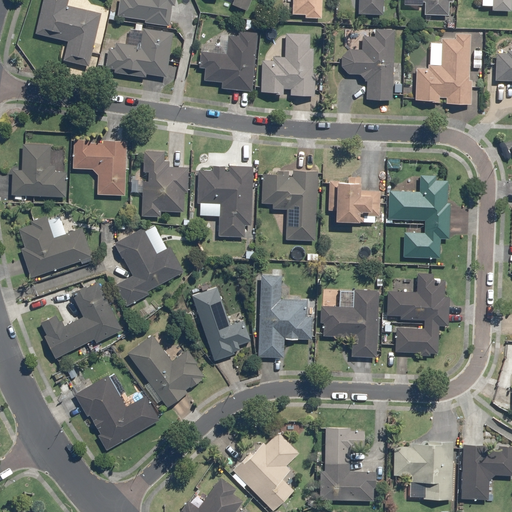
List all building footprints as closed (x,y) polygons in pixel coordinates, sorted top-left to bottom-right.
[(66,0),(40,0),(32,34),(64,41),(59,62),(86,68),(98,14),(65,6),(66,0)] [(116,0),(115,17),(142,21),(141,24),(169,28),(172,0),(116,0)] [(230,0),(228,6),(244,12),(248,0),(230,0)] [(289,0),(289,15),(303,15),(302,19),(319,20),(319,0),(289,0)] [(354,0),(354,15),(380,16),(381,1),(385,1),(385,0),(354,0)] [(450,3),(450,0),(396,0),(396,4),(422,5),(421,16),(446,17),(446,3),(450,3)] [(510,13),(510,0),(478,0),(478,7),(489,7),(489,12),(510,13)] [(107,41),(101,71),(143,78),(143,75),(163,78),(171,33),(128,26),(125,44),(107,41)] [(389,101),(391,29),(372,29),(371,37),(359,37),(359,50),(347,49),(338,57),(338,67),(346,75),(364,75),(363,100),(389,101)] [(250,92),(255,33),(219,30),(218,45),(198,43),(196,69),(202,69),(201,81),(219,83),(219,89),(250,92)] [(412,103),(468,105),(469,81),(466,81),(468,34),(440,33),(440,44),(427,43),(426,69),(413,68),(412,103)] [(307,49),(307,34),(282,34),(281,57),(270,56),(270,61),(258,61),(257,95),(312,97),(313,73),(311,73),(311,49),(307,49)] [(481,50),(471,50),(470,68),(480,69),(481,50)] [(511,51),(492,51),(491,83),(511,83),(511,51)] [(402,63),(394,63),(392,95),(401,95),(402,63)] [(124,141),(70,139),(69,169),(94,169),(93,196),(123,196),(124,141)] [(9,170),(8,195),(63,198),(64,173),(52,172),(53,166),(47,166),(48,145),(19,144),(18,170),(9,170)] [(162,152),(141,151),(140,181),(133,180),(133,193),(139,193),(138,217),(158,218),(158,212),(181,213),(181,193),(185,193),(186,168),(166,167),(166,161),(161,161),(162,152)] [(209,170),(195,170),(194,205),(216,206),(215,237),(242,238),(242,226),(248,226),(250,167),(209,165),(209,170)] [(313,241),(315,171),(274,170),(274,175),(259,175),(258,204),(269,204),(268,209),(284,210),(283,241),(313,241)] [(401,232),(400,257),(437,258),(438,240),(446,240),(447,203),(444,203),(445,181),(432,180),(432,176),(417,176),(416,192),(385,191),(384,220),(421,221),(421,233),(401,232)] [(343,182),(326,182),(325,211),(330,211),(329,223),(377,224),(378,191),(358,191),(359,178),(343,177),(343,182)] [(17,249),(27,279),(89,257),(79,228),(51,238),(43,216),(28,222),(29,225),(16,229),(22,248),(17,249)] [(112,285),(124,307),(146,295),(144,292),(181,272),(167,246),(153,254),(139,228),(111,243),(128,276),(112,285)] [(270,275),(257,275),(255,357),(282,358),(282,339),(309,340),(310,317),(304,316),(304,300),(278,299),(278,270),(270,269),(270,275)] [(413,292),(384,291),(383,316),(397,317),(397,320),(421,322),(421,329),(393,328),(392,352),(435,354),(436,327),(445,327),(446,297),(442,297),(443,279),(430,279),(430,274),(414,273),(413,292)] [(93,344),(119,331),(94,281),(68,294),(79,317),(62,325),(56,314),(34,325),(51,359),(91,340),(93,344)] [(214,287),(188,296),(211,362),(237,353),(235,345),(248,341),(241,320),(227,325),(214,287)] [(348,357),(373,358),(376,291),(337,289),(336,307),(318,306),(317,322),(320,323),(320,337),(349,338),(348,357)] [(150,335),(125,353),(164,408),(205,379),(184,350),(169,361),(150,335)] [(106,376),(72,395),(103,450),(157,421),(143,396),(123,407),(106,376)] [(363,428),(319,427),(317,500),(372,502),(373,472),(347,471),(347,450),(363,450),(363,428)] [(246,452),(229,469),(270,511),(292,490),(280,478),(288,470),(284,466),(296,454),(275,432),(262,444),(260,442),(248,454),(246,452)] [(409,447),(391,447),(391,476),(409,476),(409,500),(450,501),(451,443),(409,442),(409,447)] [(511,447),(460,445),(458,499),(486,500),(486,476),(511,476),(511,447)] [(186,500),(177,511),(232,511),(241,501),(231,494),(234,490),(218,479),(197,508),(186,500)]
